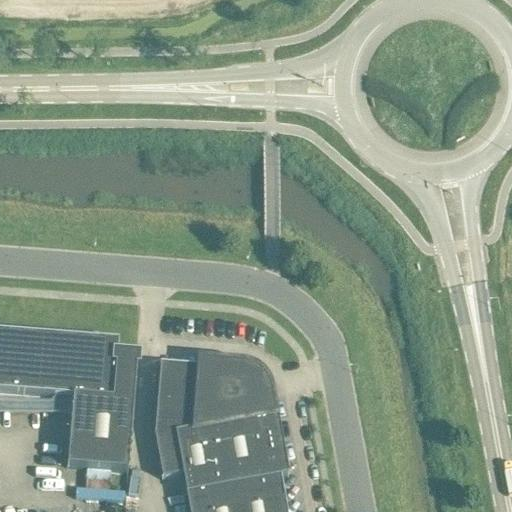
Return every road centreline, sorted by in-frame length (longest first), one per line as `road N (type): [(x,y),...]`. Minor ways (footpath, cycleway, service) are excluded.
road 1 (unclassified): [(0,265),(233,282),(284,296),(323,340),(359,511)]
road 2 (secondary): [(470,311),(505,511)]
road 3 (primary): [(0,90),(182,89)]
road 4 (primary): [(344,60),(182,89)]
road 5 (primary): [(182,89),(342,105)]
road 6 (secondary): [(470,311),(475,244),(466,171)]
road 7 (secondary): [(429,178),(470,311)]
road 8 (primary): [(342,105),(350,128),(383,164),(429,178)]
